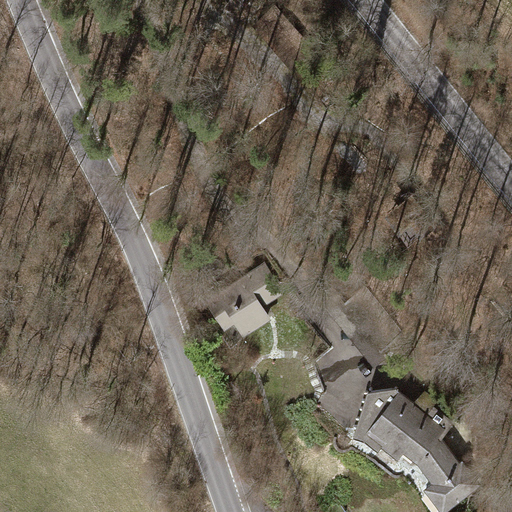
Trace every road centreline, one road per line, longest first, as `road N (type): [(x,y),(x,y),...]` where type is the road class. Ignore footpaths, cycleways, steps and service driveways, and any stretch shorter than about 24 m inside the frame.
road 1 (tertiary): [(23,0),(126,219),(231,511)]
road 2 (tertiary): [(511,182),(365,0)]
